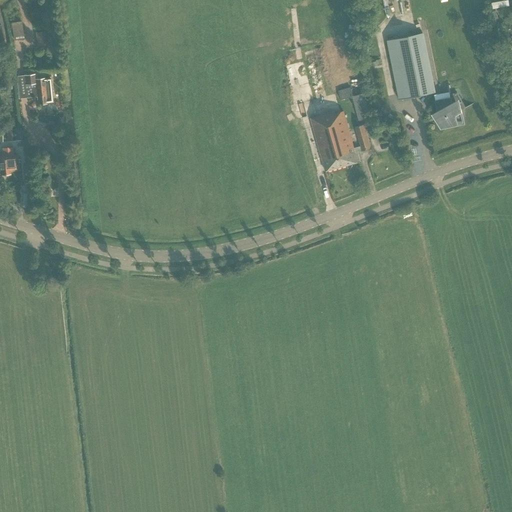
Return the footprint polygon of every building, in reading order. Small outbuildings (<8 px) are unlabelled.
[(52,0),(28,0),(30,23),(54,21),(52,0)] [(388,17),(400,15),(398,1),(393,2),(393,4),(386,5),(388,17)] [(20,11),(10,12),(15,40),(25,38),(20,11)] [(490,13),(492,21),(499,19),(496,11),(490,13)] [(8,17),(0,18),(0,39),(11,37),(8,17)] [(43,25),(44,31),(36,32),(38,49),(49,47),(52,67),(59,66),(54,24),(43,25)] [(387,41),(400,100),(436,93),(424,34),(387,41)] [(44,79),(44,78),(36,79),(35,74),(25,75),(17,76),(19,97),(37,95),(38,104),(47,103),(53,102),(50,78),(44,79)] [(393,96),(391,82),(384,83),(385,97),(393,96)] [(449,85),(451,99),(436,102),(438,112),(433,115),(439,123),(440,122),(441,128),(457,125),(454,114),(460,110),(461,112),(474,104),(462,82),(449,85)] [(353,97),(351,88),(339,91),(341,100),(353,97)] [(371,117),(365,94),(353,97),(359,120),(371,117)] [(365,125),(355,127),(361,146),(354,148),(344,111),(335,114),(334,112),(311,118),(326,172),(360,162),(357,152),(362,150),(371,148),(365,125)] [(9,141),(22,140),(21,129),(8,130),(9,141)] [(19,171),(18,155),(13,155),(13,148),(3,149),(3,159),(0,159),(1,175),(11,174),(10,171),(19,171)]
